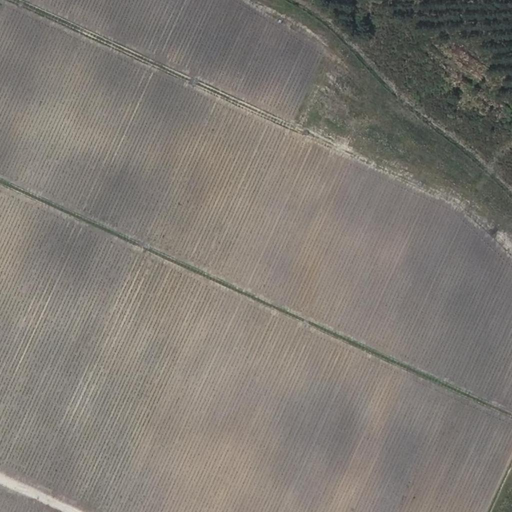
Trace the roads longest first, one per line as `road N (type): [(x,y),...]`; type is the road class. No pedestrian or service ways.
road 1 (track): [(0,181),(511,413),(511,463),(489,511)]
road 2 (track): [(6,0),(469,209),(511,251)]
